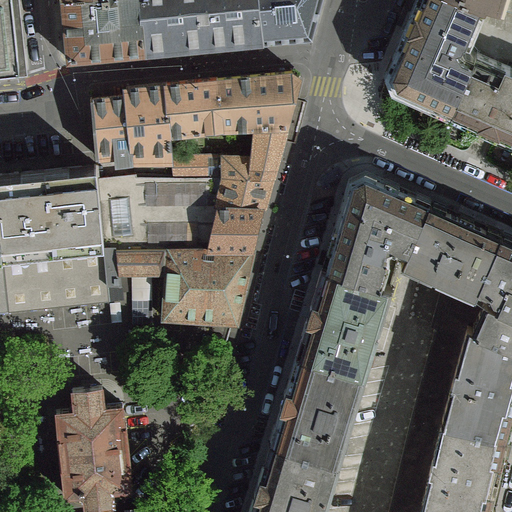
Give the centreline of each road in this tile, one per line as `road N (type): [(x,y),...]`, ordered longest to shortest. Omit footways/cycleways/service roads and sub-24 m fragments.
road 1 (residential): [(322,121),(213,511)]
road 2 (residential): [(322,121),(511,207)]
road 3 (residential): [(354,0),(322,121)]
